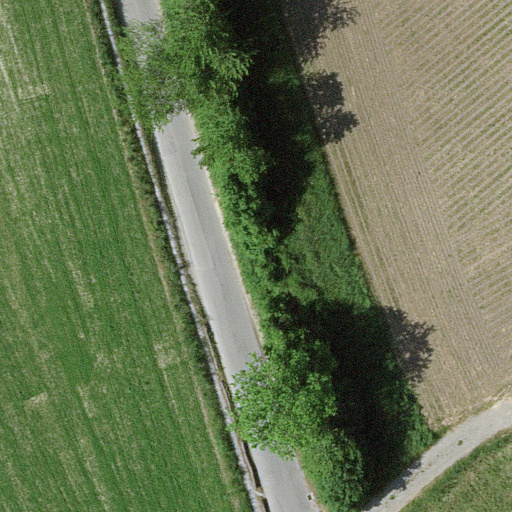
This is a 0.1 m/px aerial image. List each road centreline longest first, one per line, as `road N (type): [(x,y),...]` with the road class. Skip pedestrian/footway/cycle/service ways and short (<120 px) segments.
road 1 (tertiary): [(139,0),(296,511)]
road 2 (track): [(364,511),(511,409)]
